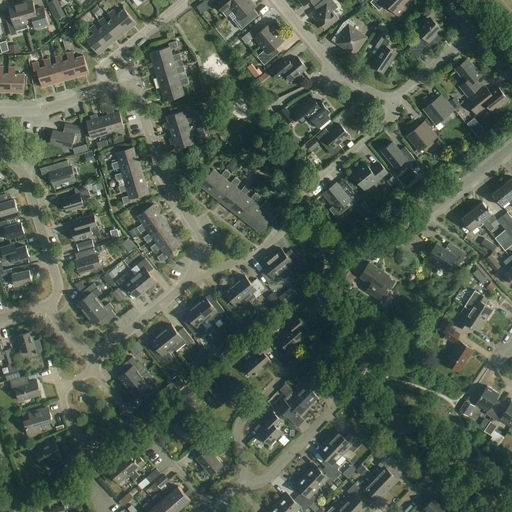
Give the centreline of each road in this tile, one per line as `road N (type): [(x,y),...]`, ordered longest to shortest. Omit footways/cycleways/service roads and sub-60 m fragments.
road 1 (residential): [(95,359),(191,282),(203,244),(163,184),(138,93),(130,86),(104,93)]
road 2 (residential): [(271,152),(309,186),(386,124),(394,101)]
road 3 (residential): [(48,307),(56,279),(28,181),(0,149)]
road 4 (residential): [(242,482),(241,418),(321,345)]
road 5 (residential): [(242,482),(263,481),(351,391)]
road 6 (residential): [(104,93),(101,67),(185,0)]
road 7 (residential): [(415,228),(511,144)]
